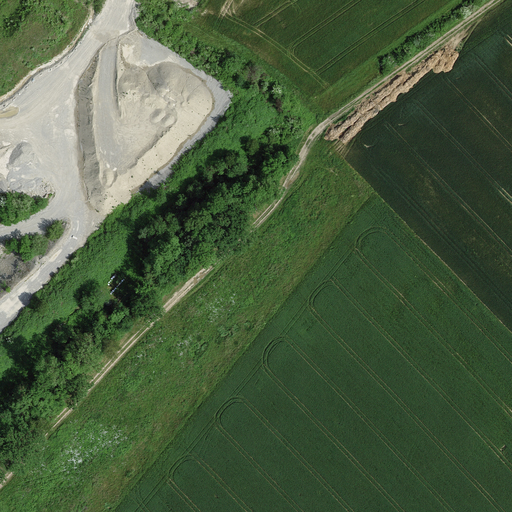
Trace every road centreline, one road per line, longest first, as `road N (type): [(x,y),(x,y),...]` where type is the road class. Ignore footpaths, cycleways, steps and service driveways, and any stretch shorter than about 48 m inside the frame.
road 1 (track): [(0,483),(129,345),(295,188),(316,130),(498,0)]
road 2 (track): [(118,0),(80,228),(65,255),(0,322)]
